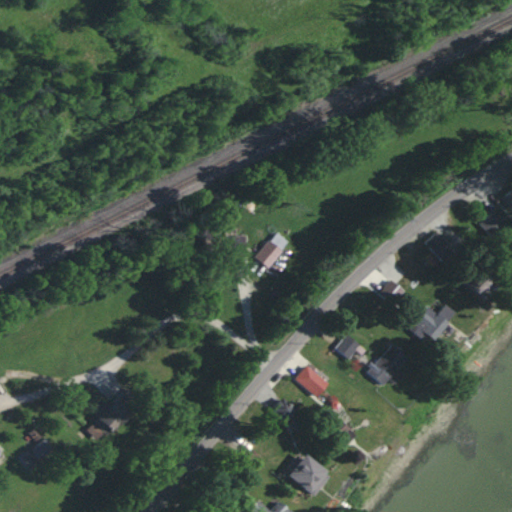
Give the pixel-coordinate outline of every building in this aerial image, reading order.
[(510,210),(511,207),(511,192),(508,189),(498,199),(510,210)] [(511,221),(505,228),(489,211),(476,223),(491,239),(499,231),(505,238),(510,233),(511,234),(511,221)] [(286,242),(273,231),(251,256),(264,267),(286,242)] [(421,243),(436,257),(447,246),(433,231),(421,243)] [(240,235),(219,236),(219,252),(241,251),(240,235)] [(393,284),(388,289),(384,284),(377,291),(390,306),(403,294),(393,284)] [(424,306),(409,324),(427,340),(451,313),(441,304),(432,313),(424,306)] [(358,348),(345,334),(332,345),(345,359),(358,348)] [(384,378),(390,383),(399,373),(393,368),(403,357),(388,344),(363,371),(378,385),(384,378)] [(291,378),(312,396),(324,383),(303,364),(291,378)] [(292,410),(277,397),(266,409),(281,422),(292,410)] [(89,446),(124,415),(112,401),(77,432),(89,446)] [(350,435),(328,415),(315,430),(337,450),(350,435)] [(39,438),(32,428),(22,435),(29,445),(39,438)] [(24,446),(30,463),(51,456),(45,439),(24,446)] [(325,475),(298,454),(281,475),(308,496),(325,475)]
